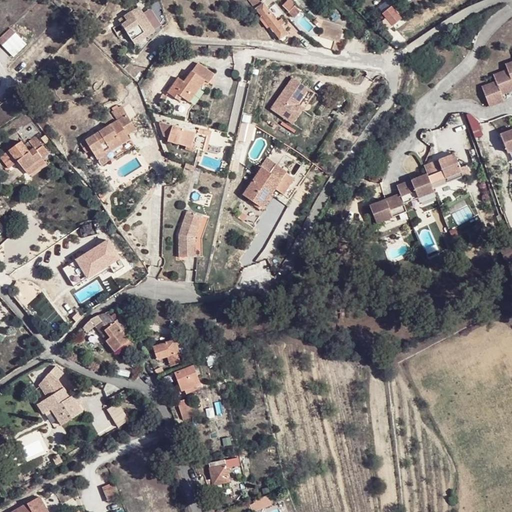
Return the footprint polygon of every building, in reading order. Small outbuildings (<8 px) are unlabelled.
[(248,0),(262,16),(258,19),(263,26),(265,28),(268,26),(281,41),(288,35),(283,29),(281,26),(278,22),(281,19),(286,16),(273,0),(248,0)] [(300,10),(295,5),(287,12),(293,18),(300,10)] [(380,13),(385,19),(391,26),(400,18),(389,5),(380,13)] [(116,20),(119,23),(123,30),(131,42),(143,33),(139,25),(146,19),(140,10),(131,13),(129,11),(116,20)] [(322,27),(321,31),(319,36),(336,42),(339,33),(322,27)] [(341,34),(339,33),(336,42),(319,36),(316,45),(336,51),(339,43),(341,34)] [(4,34),(0,37),(0,44),(1,46),(9,38),(4,34)] [(511,63),(503,67),(506,73),(511,87),(511,86),(511,63)] [(196,65),(191,72),(203,81),(206,84),(212,77),(196,65)] [(167,91),(174,97),(176,93),(180,96),(188,102),(203,81),(191,72),(183,82),(177,78),(167,91)] [(511,89),(511,87),(506,73),(492,78),(494,84),(499,98),(511,93),(511,89)] [(313,95),(298,84),(275,113),(296,129),(308,115),(301,110),(313,95)] [(494,84),(479,90),(487,110),(502,104),(499,98),(494,84)] [(163,92),(158,98),(162,101),(167,95),(163,92)] [(319,100),(313,95),(301,110),(308,115),(319,100)] [(101,166),(110,160),(106,154),(103,151),(109,148),(111,150),(130,138),(127,133),(136,128),(127,114),(85,141),(101,166)] [(203,135),(161,122),(165,134),(170,136),(169,140),(200,149),(203,135)] [(249,143),(254,125),(243,123),(238,140),(249,143)] [(509,134),(498,138),(505,155),(511,152),(511,134),(510,133),(510,134),(509,134)] [(21,141),(0,156),(0,158),(7,169),(17,162),(23,171),(35,161),(29,152),(21,141)] [(30,147),(31,149),(33,148),(35,151),(42,147),(38,141),(30,147)] [(31,149),(29,152),(35,161),(40,158),(35,151),(33,148),(31,149)] [(459,175),(452,157),(442,162),(441,162),(441,163),(440,163),(440,164),(440,165),(440,166),(423,172),(426,181),(429,187),(459,175)] [(265,160),(259,169),(268,175),(274,167),(265,160)] [(441,162),(442,162),(422,170),(423,172),(440,166),(440,165),(440,164),(440,163),(441,163),(441,162)] [(240,197),(258,208),(267,196),(270,198),(285,174),(274,167),(268,175),(259,169),(240,197)] [(429,187),(426,181),(415,184),(415,185),(414,185),(414,186),(414,187),(414,188),(397,195),(400,203),(403,210),(433,198),(429,187)] [(415,185),(415,184),(396,192),(397,195),(414,188),(414,187),(414,186),(414,185),(415,185)] [(267,196),(258,208),(261,210),(270,198),(267,196)] [(403,210),(400,203),(389,208),(388,208),(388,209),(387,210),(387,211),(388,212),(370,218),(376,233),(407,221),(403,210)] [(389,208),(369,215),(370,218),(388,212),(387,211),(387,210),(388,209),(388,208),(389,208)] [(197,217),(182,212),(173,234),(173,255),(189,256),(190,236),(197,217)] [(93,240),(71,257),(76,263),(99,246),(93,240)] [(489,248),(497,267),(511,260),(511,253),(507,241),(489,248)] [(106,313),(103,312),(89,321),(84,325),(87,331),(95,327),(102,323),(106,329),(104,331),(107,337),(105,338),(113,352),(125,345),(129,352),(136,349),(131,341),(128,342),(121,330),(108,314),(106,313)] [(102,323),(95,327),(100,333),(104,331),(106,329),(102,323)] [(147,336),(140,339),(144,346),(150,343),(147,336)] [(157,360),(180,352),(177,342),(154,349),(157,360)] [(59,372),(51,365),(34,384),(43,396),(39,399),(46,409),(48,407),(60,422),(79,407),(68,392),(66,394),(53,378),(59,372)] [(192,376),(198,374),(195,366),(189,368),(192,376)] [(159,377),(164,375),(161,368),(155,370),(157,377),(159,377)] [(201,385),(198,374),(192,376),(189,368),(174,373),(181,392),(201,385)] [(46,409),(39,399),(34,403),(41,412),(46,409)] [(120,407),(108,414),(116,428),(128,421),(120,407)] [(190,417),(187,408),(180,411),(183,420),(190,417)] [(238,460),(248,457),(246,452),(236,455),(238,460)] [(212,485),(229,482),(225,459),(209,462),(212,485)] [(0,498),(9,492),(5,486),(1,490),(0,489),(0,498)] [(49,511),(39,496),(10,511),(49,511)] [(261,503),(264,510),(272,508),(269,501),(261,503)] [(250,511),(259,511),(264,510),(261,503),(248,507),(250,511)]
